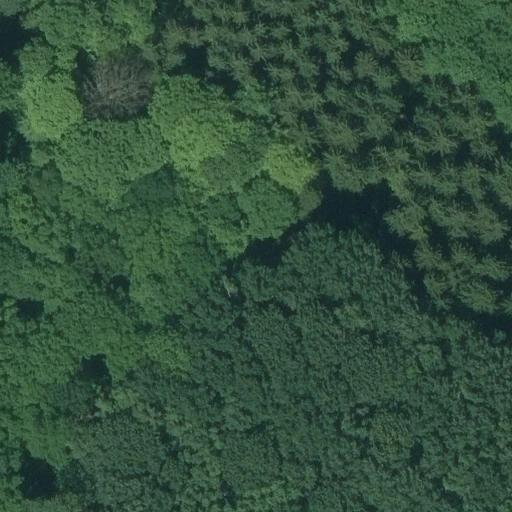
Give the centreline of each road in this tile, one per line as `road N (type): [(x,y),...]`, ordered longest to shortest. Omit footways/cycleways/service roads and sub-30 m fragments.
road 1 (track): [(511,402),(285,233),(24,511)]
road 2 (track): [(433,0),(334,131),(285,233)]
road 3 (track): [(404,33),(511,122)]
